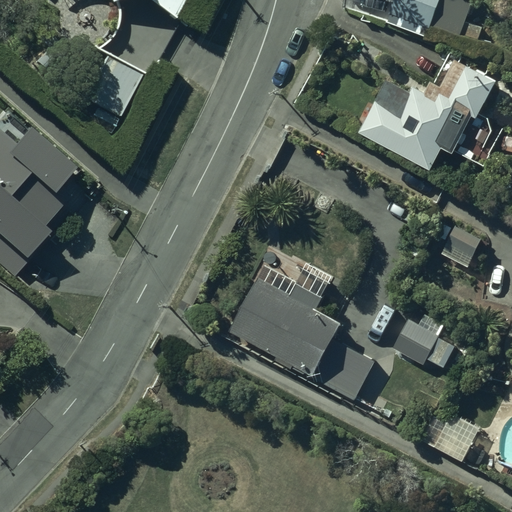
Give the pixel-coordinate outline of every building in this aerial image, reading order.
[(55,0),(57,2),(58,0),(101,0),(104,2),(107,6),(109,9),(111,13),(140,0),(55,0)] [(142,0),(176,25),(189,0),(142,0)] [(439,0),(398,0),(390,24),(427,37),(439,0)] [(105,65),(83,108),(120,127),(142,85),(105,65)] [(427,179),(440,154),(456,162),(494,89),(465,74),(446,110),(387,80),(355,142),(427,179)] [(0,260),(11,270),(88,180),(25,128),(12,143),(0,132),(0,260)] [(456,225),(442,254),(477,269),(489,241),(456,225)] [(231,338),(312,382),(338,334),(257,290),(231,338)] [(407,327),(393,355),(430,374),(444,347),(407,327)]
